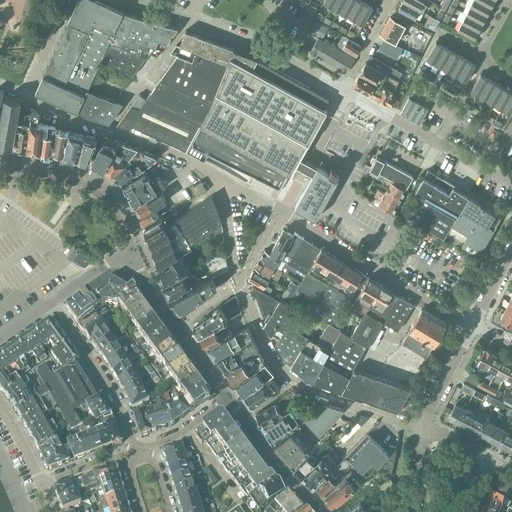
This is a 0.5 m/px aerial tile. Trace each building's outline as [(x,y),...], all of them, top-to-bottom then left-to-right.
[(77,110),(88,116),(98,94),(88,89),(89,87),(89,86),(92,79),(93,78),(92,78),(96,71),(96,70),(99,63),(100,63),(101,61),(123,11),(116,8),(115,8),(109,5),(102,2),(103,2),(102,1),(102,2),(97,0),(77,0),(76,4),(75,5),(76,5),(73,12),(72,12),(72,13),(69,20),(68,20),(69,21),(65,28),(62,36),(61,35),(61,36),(62,36),(58,44),(58,43),(58,44),(55,51),(54,51),(54,52),(51,59),(50,59),(50,60),(51,60),(47,67),(47,68),(44,75),(43,75),(40,83),(39,83),(40,83),(36,91),(36,92),(36,91),(46,96),(47,96),(56,101),(57,101),(67,105),(67,106),(67,105),(77,110)] [(335,0),(332,6),(340,11),(345,0),(335,0)] [(345,0),(340,11),(347,15),(355,0),(345,0)] [(355,0),(347,15),(355,20),(365,3),(360,0),(355,0)] [(420,10),(403,0),(398,8),(415,18),(420,10)] [(402,0),(403,0),(420,10),(423,11),(427,3),(421,0),(402,0)] [(443,0),(440,5),(442,6),(445,8),(449,0),(443,0)] [(478,0),(473,0),(470,6),(487,15),(491,7),(478,0)] [(365,3),(355,20),(363,24),(373,7),(365,3)] [(446,9),(445,8),(442,6),(436,16),(441,18),(444,12),(446,9)] [(470,6),(466,14),(483,23),(487,15),(470,6)] [(123,11),(101,61),(111,66),(112,65),(133,75),(155,45),(163,48),(178,27),(177,27),(165,24),(164,24),(164,25),(160,24),(161,23),(159,22),(159,24),(155,23),(156,21),(155,21),(149,19),(149,20),(143,18),(142,18),(136,16),(130,14),(129,13),(129,14),(124,12),(123,11)] [(466,14),(462,22),(479,31),(483,23),(466,14)] [(390,17),(385,25),(400,34),(403,28),(405,29),(407,26),(390,17)] [(432,24),(428,22),(426,26),(434,31),(440,20),(435,18),(432,24)] [(324,24),(316,19),(309,29),(318,34),(324,24)] [(479,31),(462,22),(457,30),(474,39),(479,31)] [(400,34),(385,25),(380,34),(395,42),(400,34)] [(186,150),(193,138),(197,132),(203,121),(208,112),(212,101),(220,83),(228,62),(234,48),(186,30),(170,51),(178,54),(146,99),(143,103),(140,107),(133,103),(117,125),(129,130),(132,125),(186,150)] [(337,44),(355,56),(361,46),(343,35),(337,44)] [(310,52),(316,55),(338,68),(346,73),(354,59),(318,37),(310,52)] [(394,43),(384,38),(381,44),(391,48),(394,43)] [(426,58),(434,63),(444,46),(436,41),(426,58)] [(391,48),(381,44),(379,49),(388,54),(391,48)] [(434,63),(442,67),(452,50),(444,46),(434,63)] [(210,131),(238,146),(287,173),(291,175),(296,165),(305,170),(312,174),(294,206),(316,219),(339,177),(317,165),(316,166),(310,162),(300,157),(309,142),(309,143),(328,109),(258,70),(259,68),(262,61),(255,57),(234,48),(228,62),(220,83),(212,101),(208,112),(203,121),(197,132),(193,138),(200,141),(206,128),(210,131)] [(442,67),(450,72),(460,55),(452,50),(442,67)] [(450,72),(458,76),(468,59),(460,55),(450,72)] [(468,59),(458,76),(466,81),(476,64),(468,59)] [(355,85),(374,96),(381,84),(393,91),(399,80),(366,61),(354,82),(355,85)] [(471,91),(479,95),(488,78),(480,74),(471,91)] [(479,95),(487,100),(496,83),(488,78),(479,95)] [(487,100),(494,104),(504,87),(496,83),(487,100)] [(381,84),(374,96),(393,106),(397,98),(391,95),(393,91),(381,84)] [(494,104),(502,109),(511,92),(504,87),(494,104)] [(511,91),(511,92),(502,109),(510,113),(511,110),(511,91)] [(98,94),(88,116),(102,120),(116,100),(98,94)] [(139,94),(133,103),(140,107),(143,103),(146,99),(139,94)] [(3,97),(0,106),(0,146),(12,149),(16,130),(17,121),(21,100),(3,97)] [(102,120),(109,122),(125,100),(118,97),(116,100),(102,120)] [(401,112),(420,123),(428,109),(409,98),(401,112)] [(27,151),(40,153),(44,124),(38,124),(40,114),(36,111),(32,110),(27,151)] [(30,124),(17,121),(16,130),(18,130),(16,149),(26,151),(30,124)] [(51,154),(54,129),(55,126),(44,124),(40,153),(51,154)] [(51,154),(64,156),(69,131),(54,129),(51,154)] [(64,156),(78,160),(83,134),(69,131),(64,156)] [(83,134),(78,160),(89,162),(97,139),(83,134)] [(92,163),(104,170),(118,141),(104,136),(92,163)] [(104,170),(112,175),(125,163),(138,149),(118,141),(104,170)] [(138,149),(125,163),(134,173),(136,175),(144,169),(159,157),(138,149)] [(370,169),(377,173),(378,173),(379,172),(407,187),(413,176),(385,160),(377,156),(370,169)] [(125,163),(112,175),(121,185),(128,178),(134,173),(125,163)] [(444,238),(469,196),(467,195),(466,196),(458,192),(460,189),(460,190),(460,189),(454,184),(428,169),(415,191),(417,192),(404,214),(444,238)] [(129,197),(129,196),(151,181),(146,172),(123,187),(129,197)] [(160,176),(151,181),(157,191),(166,186),(160,176)] [(366,176),(361,184),(368,188),(372,180),(366,176)] [(389,184),(387,188),(402,196),(406,188),(385,177),(383,180),(389,184)] [(191,185),(196,194),(208,189),(204,179),(191,185)] [(151,181),(129,196),(135,206),(157,191),(151,181)] [(378,189),(376,193),(397,204),(402,196),(387,188),(385,192),(378,189)] [(150,198),(155,208),(167,201),(162,194),(161,192),(150,198)] [(397,204),(376,193),(374,196),(381,200),(378,204),(393,212),(397,204)] [(174,220),(149,238),(150,240),(159,266),(169,260),(209,232),(222,223),(211,196),(203,202),(174,220)] [(469,196),(444,238),(456,245),(459,240),(463,242),(461,245),(478,255),(484,245),(485,245),(497,225),(501,217),(480,204),(480,203),(469,196)] [(140,217),(155,208),(150,198),(135,208),(140,217)] [(140,218),(143,226),(156,219),(155,218),(159,215),(158,212),(166,208),(163,204),(155,209),(155,208),(140,218)] [(148,237),(149,238),(174,220),(169,211),(161,216),(162,218),(144,228),(144,229),(148,237)] [(223,230),(222,223),(209,232),(213,237),(223,230)] [(293,235),(283,229),(270,253),(280,258),(286,261),(288,263),(304,237),(295,232),(293,235)] [(292,265),(301,270),(306,273),(321,248),(304,237),(288,263),(292,265)] [(74,246),(67,256),(72,260),(74,258),(86,267),(93,260),(74,246)] [(295,291),(290,299),(331,324),(362,273),(321,248),(306,273),(301,281),(295,291)] [(275,266),(280,258),(270,253),(265,250),(260,258),(275,266)] [(163,280),(165,285),(168,283),(183,273),(190,269),(180,254),(169,260),(172,265),(168,267),(167,267),(160,271),(165,279),(163,280)] [(275,267),(275,266),(260,258),(255,267),(270,276),(273,270),(275,267)] [(286,261),(284,265),(295,271),(297,268),(292,265),(288,263),(286,261)] [(192,289),(176,297),(172,300),(177,309),(183,310),(198,299),(200,302),(210,295),(208,292),(216,286),(231,275),(229,269),(212,278),(192,289)] [(248,279),(264,288),(270,292),(272,288),(266,284),(269,279),(254,270),(248,279)] [(174,295),(176,297),(192,289),(190,285),(183,273),(168,283),(165,285),(162,286),(168,299),(169,299),(169,298),(171,297),(174,295)] [(293,277),(287,287),(295,291),(301,281),(296,278),(293,277)] [(350,308),(363,316),(366,311),(382,285),(369,277),(350,308)] [(133,293),(130,289),(127,291),(107,280),(92,291),(103,307),(105,306),(106,306),(106,304),(119,305),(122,303),(122,300),(133,293)] [(269,332),(279,338),(288,324),(294,314),(293,314),(295,309),(279,300),(253,285),(264,317),(267,319),(265,323),(269,332)] [(363,316),(351,336),(366,346),(368,347),(384,321),(377,317),(380,312),(392,291),(382,285),(366,311),(363,316)] [(288,303),(290,299),(295,291),(287,287),(280,298),(288,303)] [(132,288),(130,289),(133,293),(122,300),(122,303),(119,305),(124,312),(141,300),(132,288)] [(94,313),(103,307),(92,291),(83,297),(94,313)] [(236,295),(220,306),(225,313),(225,317),(227,320),(241,312),(236,295)] [(384,321),(398,330),(413,304),(399,295),(384,321)] [(83,297),(66,309),(84,333),(100,321),(94,313),(83,297)] [(131,321),(147,309),(141,300),(124,312),(131,321)] [(223,340),(227,337),(232,334),(228,327),(218,333),(214,327),(218,325),(221,323),(227,320),(225,317),(225,313),(220,306),(194,325),(194,327),(193,330),(195,332),(198,336),(206,346),(222,337),(223,340)] [(137,329),(153,318),(147,309),(131,321),(137,329)] [(409,330),(406,335),(401,342),(426,357),(431,350),(434,344),(434,345),(446,324),(422,309),(409,330)] [(511,314),(505,310),(500,319),(501,319),(501,320),(505,323),(506,322),(511,325),(511,314)] [(143,338),(160,326),(153,318),(137,329),(143,338)] [(100,321),(84,333),(90,342),(91,341),(107,330),(100,321)] [(51,357),(52,358),(69,346),(52,323),(49,322),(44,326),(57,345),(53,348),(57,353),(51,357)] [(305,376),(313,380),(330,350),(288,324),(279,338),(275,345),(284,359),(305,376)] [(33,347),(41,341),(46,347),(50,344),(53,348),(57,345),(44,326),(43,327),(42,326),(39,328),(39,329),(35,332),(34,332),(31,334),(31,335),(27,338),(33,347)] [(150,347),(166,335),(160,326),(143,338),(150,347)] [(214,359),(234,349),(253,338),(247,326),(232,334),(227,337),(227,338),(223,340),(207,348),(214,359)] [(107,330),(91,341),(93,343),(93,345),(94,347),(96,347),(98,349),(113,338),(107,330)] [(330,350),(313,380),(342,390),(354,368),(366,346),(351,336),(340,330),(330,350)] [(156,356),(172,344),(166,335),(150,347),(156,356)] [(33,347),(27,338),(23,341),(21,341),(19,342),(19,344),(18,344),(29,359),(33,356),(37,361),(39,359),(42,358),(45,356),(41,350),(46,347),(41,341),(33,347)] [(113,338),(98,349),(99,351),(98,353),(100,355),(102,355),(103,357),(119,347),(113,338)] [(253,338),(234,349),(235,351),(217,360),(217,361),(223,370),(258,349),(253,338)] [(12,371),(16,368),(20,373),(22,371),(25,370),(28,368),(24,362),(29,359),(18,344),(17,345),(16,344),(14,346),(13,347),(10,350),(16,359),(7,365),(12,371)] [(163,365),(179,353),(172,344),(156,356),(163,365)] [(69,346),(52,358),(60,369),(59,370),(57,370),(52,373),(54,377),(80,362),(69,346)] [(119,347),(103,357),(105,360),(104,361),(106,364),(108,364),(109,366),(125,356),(119,347)] [(480,368),(485,370),(494,353),(491,352),(492,351),(486,348),(486,349),(484,348),(477,362),(482,364),(480,368)] [(0,373),(6,382),(10,379),(7,374),(12,371),(7,365),(16,359),(10,350),(5,353),(4,353),(1,355),(1,356),(0,356),(0,373)] [(225,372),(235,385),(264,362),(258,350),(224,370),(226,372),(225,372)] [(165,369),(169,373),(185,362),(179,353),(163,365),(165,369)] [(491,369),(496,371),(503,357),(497,354),(497,355),(494,353),(485,370),(489,372),(491,369)] [(125,356),(109,366),(110,368),(110,369),(111,372),(113,372),(114,374),(130,365),(125,356)] [(501,379),(503,380),(511,363),(509,361),(509,360),(503,357),(496,371),(503,375),(501,379)] [(31,372),(38,383),(42,381),(37,373),(48,366),(45,362),(31,372)] [(46,389),(51,398),(58,409),(58,410),(70,430),(78,425),(82,423),(78,416),(75,412),(78,411),(81,409),(102,396),(96,386),(92,379),(87,372),(80,362),(54,377),(52,373),(48,366),(37,373),(42,381),(45,387),(46,389)] [(169,373),(175,382),(191,370),(185,362),(169,373)] [(235,385),(243,396),(274,373),(264,362),(235,385)] [(507,377),(511,379),(511,362),(511,363),(503,380),(505,381),(507,377)] [(130,365),(114,374),(116,376),(115,378),(116,381),(118,381),(119,383),(136,374),(130,365)] [(145,368),(147,371),(151,376),(154,374),(148,365),(145,368)] [(158,374),(165,369),(163,365),(155,371),(158,374)] [(354,368),(342,390),(399,410),(411,388),(373,375),(354,368)] [(175,382),(182,391),(198,379),(191,370),(175,382)] [(10,379),(6,382),(0,373),(0,387),(2,391),(18,381),(16,378),(12,381),(10,379)] [(465,379),(477,386),(480,379),(469,373),(465,379)] [(9,400),(13,406),(28,396),(24,390),(36,383),(30,374),(24,378),(27,382),(22,385),(18,381),(2,391),(6,396),(8,400),(9,400)] [(136,374),(119,383),(121,385),(120,387),(121,389),(123,390),(124,392),(141,383),(136,374)] [(243,397),(252,408),(272,392),(273,394),(280,389),(270,376),(243,397)] [(182,391),(188,400),(204,388),(198,379),(182,391)] [(477,386),(485,390),(488,385),(480,380),(477,386)] [(141,383),(124,392),(125,394),(125,396),(126,398),(128,399),(129,401),(146,393),(145,392),(141,383)] [(461,388),(472,395),(475,389),(463,383),(461,388)] [(488,385),(485,390),(494,395),(497,390),(488,385)] [(182,402),(172,405),(178,420),(178,421),(197,407),(211,397),(204,388),(188,400),(183,403),(182,402)] [(292,388),(275,403),(281,412),(294,402),(291,399),(296,391),(292,388)] [(18,413),(20,417),(51,398),(46,389),(35,395),(35,396),(30,399),(28,396),(13,406),(15,409),(14,410),(16,412),(17,413),(18,413)] [(292,399),(299,403),(304,395),(297,391),(292,399)] [(146,393),(129,401),(130,403),(129,405),(130,407),(132,408),(133,409),(149,401),(146,393)] [(102,396),(81,409),(84,413),(89,410),(97,423),(100,421),(101,422),(105,420),(113,417),(111,414),(107,405),(102,396)] [(27,428),(28,431),(44,422),(42,419),(48,416),(58,409),(51,398),(20,417),(22,420),(24,424),(24,425),(25,428),(27,428)] [(281,412),(275,403),(256,415),(262,425),(281,412)] [(301,419),(317,437),(318,437),(345,409),(323,403),(308,414),(307,414),(301,419)] [(458,422),(465,409),(467,405),(464,404),(462,407),(455,403),(448,417),(449,417),(448,418),(453,421),(453,420),(458,422)] [(172,405),(162,408),(168,426),(171,425),(172,426),(175,424),(175,422),(176,422),(178,421),(178,420),(172,405)] [(301,419),(307,414),(303,412),(302,411),(297,415),(290,406),(282,413),(285,418),(288,416),(293,424),(301,419)] [(162,408),(154,411),(153,412),(159,430),(161,429),(162,430),(165,429),(166,427),(168,426),(162,408)] [(462,426),(467,428),(475,414),(465,409),(458,422),(463,425),(462,426)] [(70,430),(58,410),(55,412),(68,433),(70,432),(70,430)] [(150,413),(144,415),(150,432),(152,432),(153,433),(156,432),(156,430),(159,430),(153,412),(150,413)] [(472,430),(477,433),(485,419),(487,414),(484,412),(481,417),(475,414),(467,428),(472,431),(472,430)] [(274,441),(283,434),(288,430),(289,429),(293,425),(293,424),(288,416),(285,418),(282,413),(263,425),(266,431),(268,430),(273,441),(273,442),(274,441)] [(150,432),(144,415),(134,418),(141,437),(151,434),(150,432)] [(206,443),(210,449),(235,431),(232,427),(232,426),(230,423),(228,423),(223,415),(220,415),(194,435),(202,446),(206,443)] [(103,423),(112,446),(113,447),(122,444),(114,419),(108,421),(103,423)] [(303,448),(305,450),(317,437),(301,419),(293,424),(293,425),(289,429),(290,431),(285,436),(275,444),(291,461),(303,448)] [(482,436),(487,439),(494,424),(485,419),(477,433),(482,435),(482,436)] [(32,437),(34,442),(56,430),(53,425),(48,429),(44,422),(28,431),(29,433),(29,434),(30,437),(32,437)] [(96,432),(103,449),(112,446),(103,423),(99,424),(100,428),(95,430),(96,432)] [(358,466),(367,475),(385,457),(393,463),(397,447),(389,445),(388,453),(383,449),(385,446),(383,444),(390,428),(381,424),(377,430),(370,430),(347,455),(353,461),(358,466)] [(492,440),(497,443),(498,443),(499,444),(506,430),(505,430),(494,424),(487,439),(491,441),(492,440)] [(508,450),(511,443),(511,426),(509,425),(506,430),(499,444),(504,447),(504,448),(508,450)] [(89,429),(85,430),(94,453),(103,449),(96,432),(91,434),(89,429)] [(39,451),(41,451),(56,443),(52,437),(58,434),(56,430),(34,442),(36,446),(36,447),(38,450),(39,450),(39,451)] [(83,437),(78,439),(84,456),(94,453),(85,430),(81,432),(83,437)] [(210,449),(229,475),(254,457),(253,457),(254,455),(251,453),(250,452),(244,444),(244,443),(242,440),(241,440),(241,439),(241,438),(239,435),(237,435),(235,431),(210,449)] [(66,438),(68,444),(70,448),(72,452),(75,460),(84,456),(78,439),(72,441),(70,436),(66,438)] [(43,459),(44,460),(70,448),(68,444),(60,448),(57,442),(56,443),(41,451),(42,452),(40,453),(41,454),(40,456),(41,459),(43,459)] [(166,457),(166,460),(185,455),(182,445),(163,451),(164,452),(163,454),(164,457),(166,457)] [(70,448),(44,460),(45,465),(45,466),(46,469),(48,469),(48,471),(69,462),(67,457),(67,455),(72,452),(70,448)] [(301,478),(316,464),(308,456),(310,454),(306,450),(305,450),(290,466),(293,470),(301,478)] [(326,453),(316,464),(303,478),(313,487),(318,481),(320,483),(327,475),(326,473),(336,462),(326,453)] [(169,467),(169,470),(188,465),(185,455),(166,460),(167,462),(166,464),(167,467),(169,467)] [(335,467),(316,487),(317,488),(317,489),(319,491),(321,491),(324,494),(340,479),(340,478),(344,475),(342,473),(353,461),(347,455),(335,467)] [(250,499),(250,500),(275,481),(272,476),(269,476),(264,470),(263,470),(257,462),(257,460),(255,458),(254,458),(254,457),(229,475),(248,501),(250,499)] [(385,457),(382,459),(380,470),(391,473),(393,463),(385,457)] [(172,477),(173,480),(191,474),(188,465),(169,470),(170,472),(169,473),(170,476),(172,477)] [(367,475),(358,466),(352,472),(360,482),(367,475)] [(97,482),(100,481),(118,475),(117,473),(118,471),(117,468),(116,468),(115,467),(95,474),(97,482)] [(346,477),(324,497),(333,507),(360,482),(351,472),(346,477)] [(98,484),(97,482),(95,474),(88,477),(92,487),(98,484)] [(175,486),(175,489),(194,484),(191,474),(173,480),(173,481),(172,483),(173,486),(175,486)] [(100,481),(103,491),(121,485),(120,482),(121,481),(120,478),(118,477),(118,475),(100,481)] [(80,491),(92,487),(88,477),(73,482),(76,489),(77,489),(79,489),(80,491)] [(394,486),(390,478),(378,485),(382,492),(394,486)] [(276,480),(275,481),(250,500),(252,502),(247,506),(251,511),(259,511),(285,493),(276,480)] [(77,492),(76,489),(73,482),(56,489),(56,490),(55,492),(56,495),(58,495),(59,499),(77,492)] [(178,496),(178,499),(197,493),(194,484),(175,489),(176,491),(175,492),(176,495),(178,496)] [(103,491),(106,500),(124,495),(123,492),(124,490),(123,487),(121,487),(121,485),(103,491)] [(511,492),(497,485),(492,494),(506,502),(509,496),(511,497),(511,492)] [(81,503),(77,492),(59,499),(61,504),(60,505),(61,508),(63,509),(63,510),(81,503)] [(181,506),(181,509),(200,503),(197,493),(178,499),(179,501),(178,502),(179,505),(181,506)] [(487,503),(488,504),(501,511),(506,502),(492,494),(487,503)] [(106,500),(109,510),(127,504),(126,501),(127,500),(126,497),(124,496),(124,495),(106,500)] [(282,501),(281,500),(271,509),(272,511),(270,511),(283,511),(290,506),(292,508),(297,502),(296,501),(297,500),(293,496),(293,495),(292,496),(290,497),(288,495),(282,501)] [(299,504),(297,502),(292,508),(290,506),(283,511),(303,511),(301,510),(303,508),(303,509),(304,508),(303,507),(300,503),(299,504)] [(366,511),(360,502),(347,511),(366,511)] [(202,511),(200,503),(181,509),(182,510),(181,511),(202,511)]
